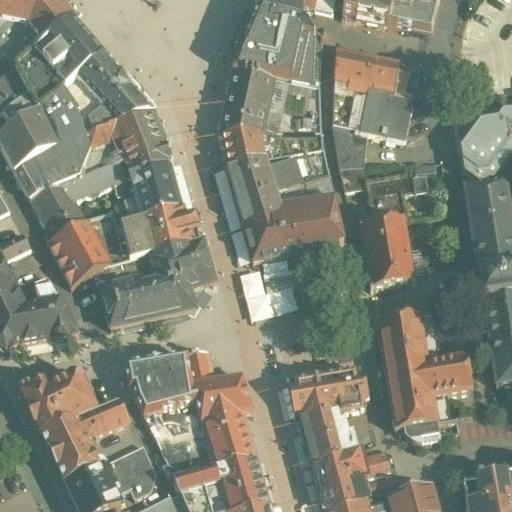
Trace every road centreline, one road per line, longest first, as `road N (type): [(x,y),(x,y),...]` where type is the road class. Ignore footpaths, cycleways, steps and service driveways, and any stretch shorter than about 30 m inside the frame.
road 1 (residential): [(462,0),(441,72),(469,283)]
road 2 (residential): [(63,511),(0,377)]
